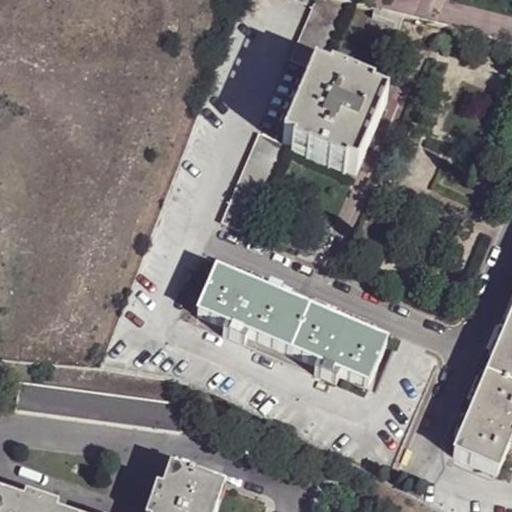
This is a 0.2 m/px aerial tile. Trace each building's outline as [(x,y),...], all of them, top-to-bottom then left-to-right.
[(319,0),(292,66),(316,75),(323,77),(353,6),(325,0),(319,0)] [(316,75),(285,149),(292,152),(297,153),(295,156),(349,179),(350,176),(360,180),(390,107),(375,100),(377,97),(333,79),(332,82),(323,77),(316,75)] [(292,152),(285,149),(262,140),(225,229),(256,241),(292,152)] [(200,323),(227,334),(249,343),(292,360),(311,317),(217,278),(200,323)] [(388,349),(311,317),(292,360),(320,373),(341,382),(369,393),(388,349)] [(511,325),(488,383),(511,393),(511,325)] [(249,343),(227,334),(224,342),(246,349),(249,343)] [(341,382),(320,373),(317,381),(339,389),(341,382)] [(511,449),(511,393),(488,383),(456,461),(499,479),(511,450),(511,449)] [(184,409),(20,385),(17,413),(181,435),(184,409)] [(216,511),(224,490),(170,472),(156,507),(151,505),(150,511),(216,511)] [(41,511),(43,509),(36,507),(34,511),(0,499),(0,511),(41,511)]
